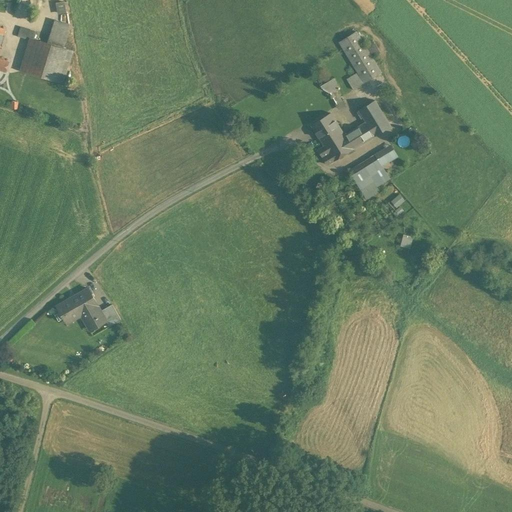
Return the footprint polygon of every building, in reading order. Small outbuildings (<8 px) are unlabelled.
[(58,16),(66,15),(65,4),(57,5),(58,16)] [(69,24),(56,20),(49,43),(64,48),(69,32),(69,24)] [(36,31),(19,26),(16,36),(30,39),(30,38),(33,38),(36,31)] [(0,44),(5,29),(0,27),(0,69),(6,71),(9,62),(0,59),(0,44)] [(383,74),(359,32),(342,42),(359,73),(365,84),(383,74)] [(33,38),(30,38),(30,39),(21,70),(54,80),(64,48),(49,43),(33,38)] [(64,48),(54,80),(63,83),(73,50),(64,48)] [(359,73),(348,80),(354,90),(365,84),(359,73)] [(335,80),(322,87),(330,92),(336,90),(340,88),(335,80)] [(336,90),(330,92),(336,103),(341,100),(336,90)] [(375,101),(359,110),(365,122),(374,136),(390,127),(375,101)] [(344,135),(331,112),(311,124),(323,145),(332,160),(352,149),(344,135)] [(365,122),(344,135),(352,149),(374,136),(365,122)] [(332,160),(323,145),(318,149),(327,164),(332,160)] [(391,145),(386,148),(392,159),(397,156),(391,145)] [(382,165),(392,159),(386,148),(375,155),(382,165)] [(390,178),(382,165),(375,155),(363,162),(377,186),(390,178)] [(350,170),(364,194),(377,186),(363,162),(350,170)] [(379,189),(377,186),(364,194),(366,197),(379,189)] [(398,206),(406,199),(400,193),(392,200),(398,206)] [(401,246),(412,247),(413,236),(403,234),(401,246)] [(101,310),(88,287),(57,305),(68,324),(81,317),(89,331),(106,321),(107,321),(101,310)] [(112,304),(101,310),(107,321),(106,321),(109,326),(121,319),(112,304)]
